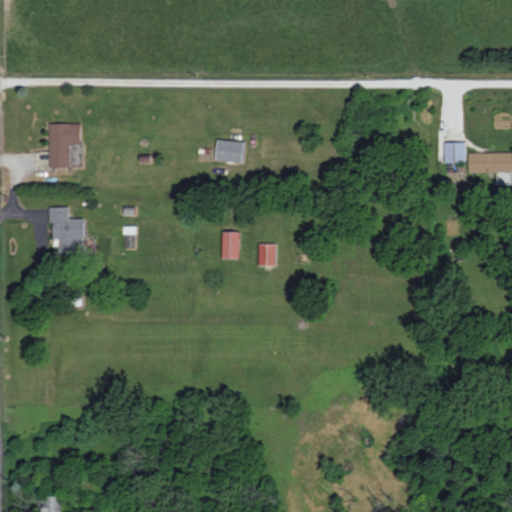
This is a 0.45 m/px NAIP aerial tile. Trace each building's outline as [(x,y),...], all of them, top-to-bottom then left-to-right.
[(71,167),(70,143),(82,143),(82,122),(50,123),(50,167),(71,167)] [(244,140),(217,139),(217,160),(244,161),(244,140)] [(446,141),(445,162),(466,162),(466,142),(446,141)] [(511,151),(470,152),(470,172),(511,170),(511,151)] [(69,206),(50,206),(51,222),(54,222),(55,238),(60,238),(60,252),(77,251),(76,237),(85,237),(85,218),(70,218),(69,206)] [(224,258),(240,258),(241,231),(224,231),(224,258)] [(277,243),(260,243),(260,265),(277,264),(277,243)] [(62,495),(45,496),(45,511),(50,511),(68,511),(69,511),(63,511),(62,495)]
